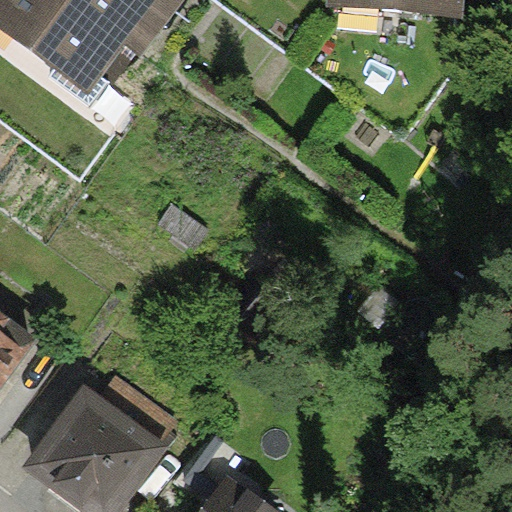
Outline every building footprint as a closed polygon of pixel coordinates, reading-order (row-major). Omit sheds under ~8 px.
[(0,0),(0,28),(102,100),(136,52),(152,63),(197,0),(0,0)] [(336,0),(336,16),(479,27),(481,0),(336,0)] [(0,414),(41,362),(0,329),(0,414)] [(138,511),(179,454),(96,398),(40,478),(89,511),(138,511)] [(243,511),(231,503),(224,511),(243,511)]
